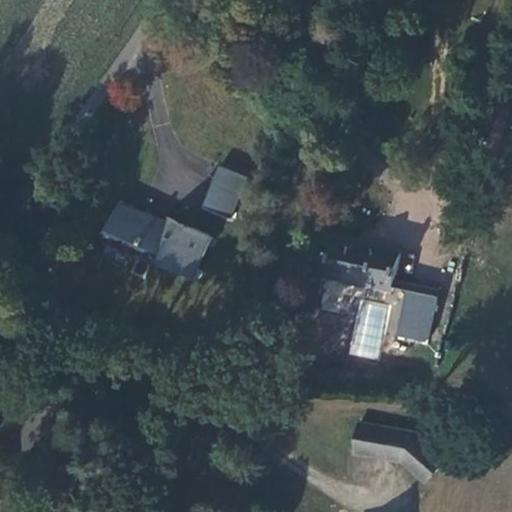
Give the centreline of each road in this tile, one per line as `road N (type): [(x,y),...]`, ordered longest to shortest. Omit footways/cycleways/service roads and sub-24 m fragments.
road 1 (unknown): [(0,321),(130,364),(304,482),(343,498),(417,508)]
road 2 (unclassified): [(161,0),(0,229)]
road 3 (unknown): [(348,0),(355,124)]
